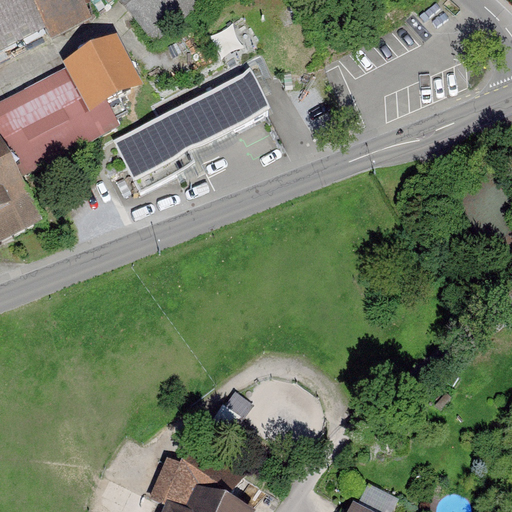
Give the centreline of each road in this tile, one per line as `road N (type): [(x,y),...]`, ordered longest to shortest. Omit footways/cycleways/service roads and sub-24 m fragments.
road 1 (tertiary): [(0,299),(511,97)]
road 2 (residential): [(286,511),(440,353),(511,302)]
